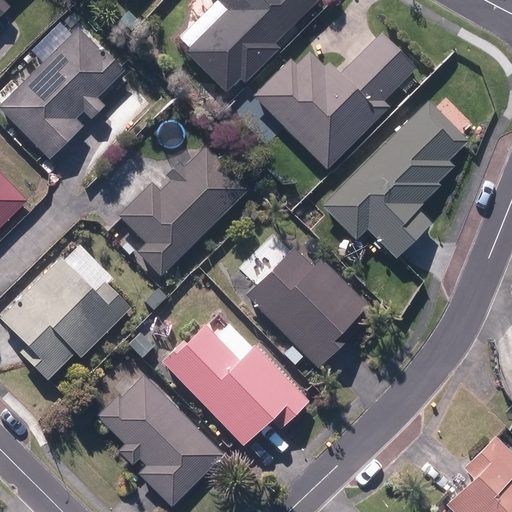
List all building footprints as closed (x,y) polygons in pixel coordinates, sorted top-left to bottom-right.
[(0,0),(0,18),(9,9),(2,2),(3,0),(0,0)] [(187,53),(228,93),(241,80),(245,84),(278,50),(274,46),(319,0),(318,0),(217,0),(228,10),(187,53)] [(60,21),(71,32),(81,22),(70,11),(60,21)] [(0,102),(0,117),(43,161),(75,130),(67,122),(76,114),(84,122),(97,109),(89,102),(116,75),(97,55),(95,57),(71,33),(0,102)] [(254,98),(326,170),(387,109),(381,103),(397,87),(408,97),(419,86),(409,76),(415,70),(381,36),(359,57),(340,77),(328,65),(324,69),(309,55),(296,67),(290,62),(254,98)] [(367,228),(396,258),(430,225),(415,210),(438,187),(437,184),(453,168),(447,162),(466,143),(428,103),(322,207),(355,241),(367,228)] [(133,255),(156,278),(244,192),(202,149),(180,170),(175,165),(163,177),(169,183),(156,195),(147,186),(114,217),(142,246),(133,255)] [(0,227),(23,204),(0,180),(0,227)] [(240,299),(311,369),(330,350),(351,329),(345,323),(360,308),(315,263),(307,271),(288,251),(240,299)] [(16,356),(41,382),(68,355),(74,361),(124,312),(98,286),(87,296),(56,263),(0,317),(0,326),(6,333),(22,349),(16,356)] [(158,367),(237,448),(252,434),(264,422),(273,431),(301,405),(248,350),(246,352),(223,327),(209,340),(198,329),(158,367)] [(130,346),(143,360),(154,349),(140,335),(130,346)] [(149,491),(165,507),(215,457),(136,378),(113,400),(111,398),(91,417),(120,445),(112,453),(125,467),(133,459),(141,467),(133,475),(149,491)] [(440,505),(446,511),(511,511),(511,474),(509,472),(511,469),(511,463),(488,439),(457,469),(467,479),(457,489),(440,505)]
